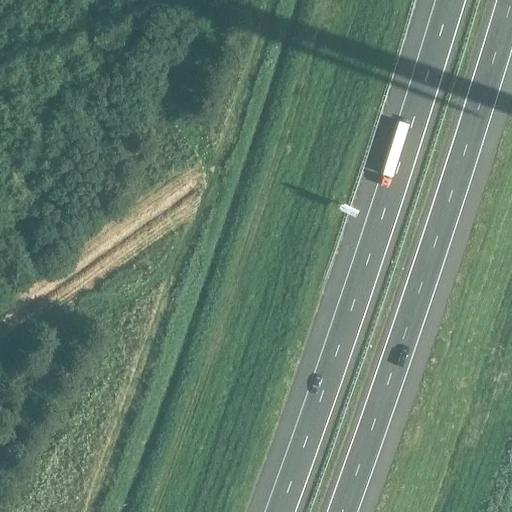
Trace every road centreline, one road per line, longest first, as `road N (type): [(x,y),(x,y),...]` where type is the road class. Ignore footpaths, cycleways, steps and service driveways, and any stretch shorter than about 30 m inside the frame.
road 1 (motorway): [(446,0),(340,334),(271,511)]
road 2 (motorway): [(357,511),(511,28)]
